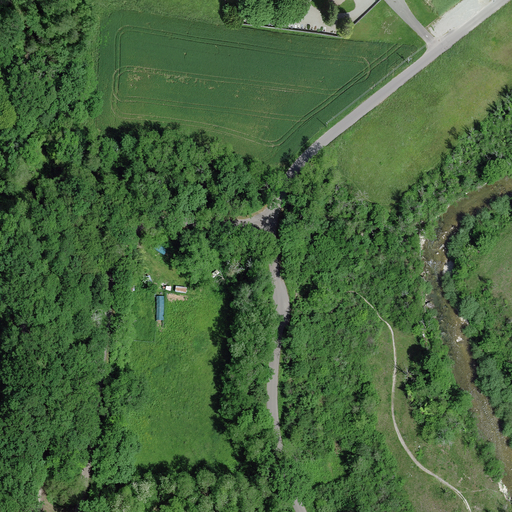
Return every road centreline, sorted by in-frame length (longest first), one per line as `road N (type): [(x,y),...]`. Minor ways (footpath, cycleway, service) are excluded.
road 1 (unclassified): [(271,227),(156,221),(125,237),(80,511)]
road 2 (unclassified): [(271,227),(285,184),(311,152),(502,0)]
road 3 (unclassified): [(301,511),(274,421),(280,305),(271,227)]
road 4 (unclassified): [(37,511),(41,430),(33,360),(18,311),(0,294)]
